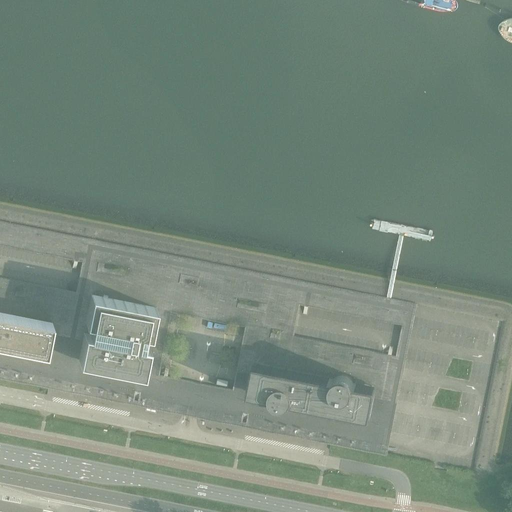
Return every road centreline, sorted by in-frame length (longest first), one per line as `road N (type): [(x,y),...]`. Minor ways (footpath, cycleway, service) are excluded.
road 1 (secondary): [(304,511),(0,451)]
road 2 (secondary): [(0,479),(173,511)]
